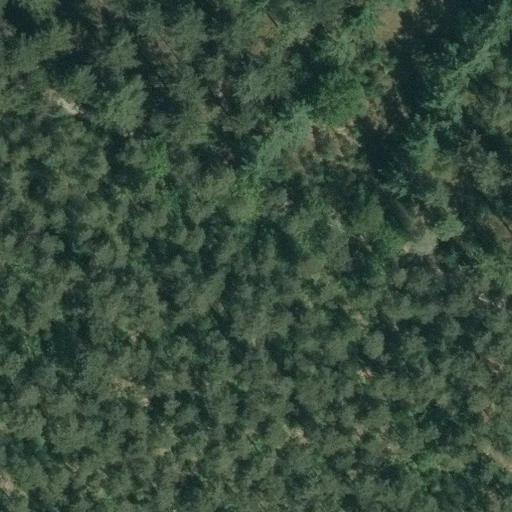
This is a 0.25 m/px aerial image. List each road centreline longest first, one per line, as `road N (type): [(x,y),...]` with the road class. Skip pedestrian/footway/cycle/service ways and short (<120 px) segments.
road 1 (track): [(511,303),(222,172)]
road 2 (track): [(222,172),(0,77)]
road 3 (track): [(222,172),(211,0)]
